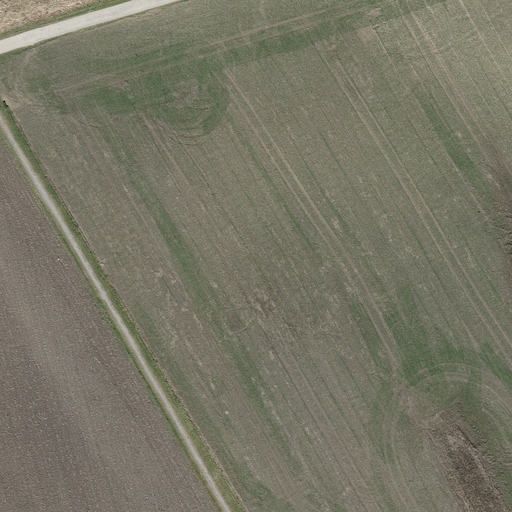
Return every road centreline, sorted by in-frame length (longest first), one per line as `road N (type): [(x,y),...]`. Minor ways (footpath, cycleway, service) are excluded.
road 1 (unknown): [(0,119),(225,511)]
road 2 (track): [(161,0),(0,49)]
